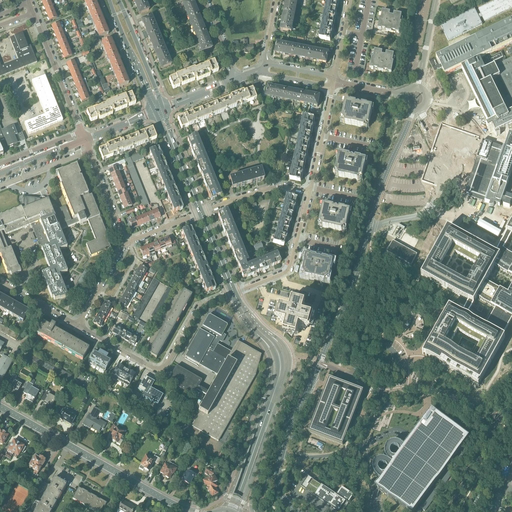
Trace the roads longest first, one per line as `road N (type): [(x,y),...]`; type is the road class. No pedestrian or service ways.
road 1 (tertiary): [(411,109),(319,362)]
road 2 (residential): [(79,325),(160,373),(196,308),(233,293)]
road 3 (secondary): [(0,407),(179,507)]
road 4 (primary): [(239,511),(289,366),(280,341),(262,334)]
road 5 (primary): [(229,511),(280,367),(262,334)]
road 6 (primary): [(262,334),(269,381),(222,509)]
road 7 (tertiary): [(319,362),(277,467),(278,489),(297,511)]
road 8 (residential): [(233,293),(287,269),(308,193)]
road 9 (residential): [(449,511),(511,396)]
road 10 (residential): [(33,12),(81,130)]
road 11 (primary): [(109,0),(159,110)]
